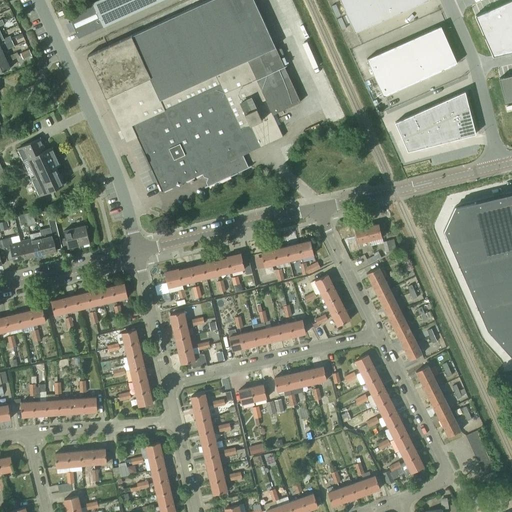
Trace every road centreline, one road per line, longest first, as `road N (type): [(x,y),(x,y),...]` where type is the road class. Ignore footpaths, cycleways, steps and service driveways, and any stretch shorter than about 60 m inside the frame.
road 1 (residential): [(137,252),(109,156),(38,0)]
road 2 (residential): [(168,382),(377,334)]
road 3 (residential): [(399,500),(438,484),(443,470),(377,334)]
road 4 (unclassified): [(316,208),(499,166)]
road 5 (unclassified): [(137,252),(316,208)]
road 6 (unclassified): [(499,166),(474,62),(447,0)]
road 7 (residential): [(26,434),(174,420)]
road 8 (unclassified): [(0,287),(137,252)]
road 9 (residential): [(377,334),(316,208)]
road 10 (residential): [(168,382),(137,252)]
